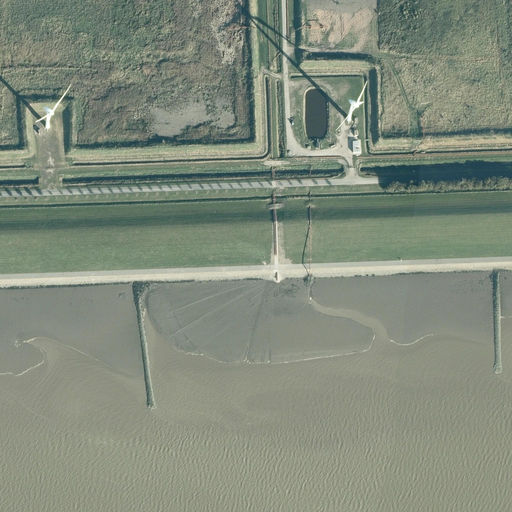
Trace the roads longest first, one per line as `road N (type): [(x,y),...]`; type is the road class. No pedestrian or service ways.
road 1 (unclassified): [(511,175),(0,194)]
road 2 (track): [(284,0),(287,152),(352,150),(354,181)]
